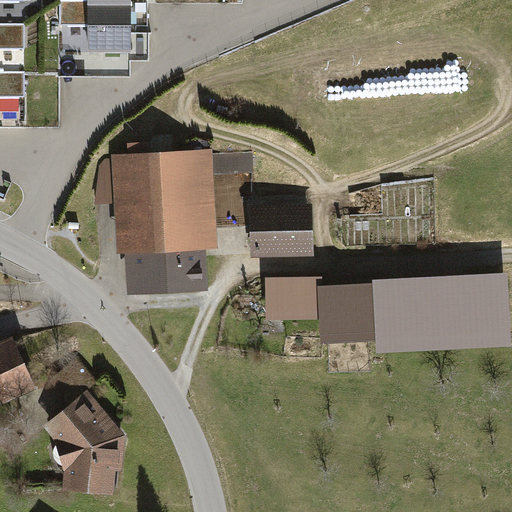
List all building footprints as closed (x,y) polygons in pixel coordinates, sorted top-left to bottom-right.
[(0,0),(0,95),(25,95),(24,72),(0,72),(0,48),(25,48),(24,23),(0,23),(0,0)] [(129,0),(85,0),(86,1),(58,2),(59,25),(86,25),(86,52),(131,51),(129,0)] [(31,121),(62,118),(61,107),(30,110),(31,121)] [(124,155),(111,156),(111,164),(97,165),(91,206),(113,205),(115,251),(122,250),(124,295),(202,292),(200,247),(212,246),(207,152),(146,154),(146,143),(124,144),(124,155)] [(234,170),(256,170),(257,149),(234,149),(234,170)] [(308,205),(246,204),(245,257),(307,258),(308,205)] [(503,275),(369,280),(372,351),(506,346),(503,275)] [(262,278),(263,321),(319,320),(319,309),(347,309),(347,282),(318,283),(318,278),(262,278)] [(0,399),(32,387),(13,338),(0,343),(0,399)] [(73,360),(47,381),(67,406),(85,392),(93,385),(73,360)] [(51,440),(61,473),(59,487),(113,494),(121,438),(85,392),(67,406),(40,427),(51,440)]
